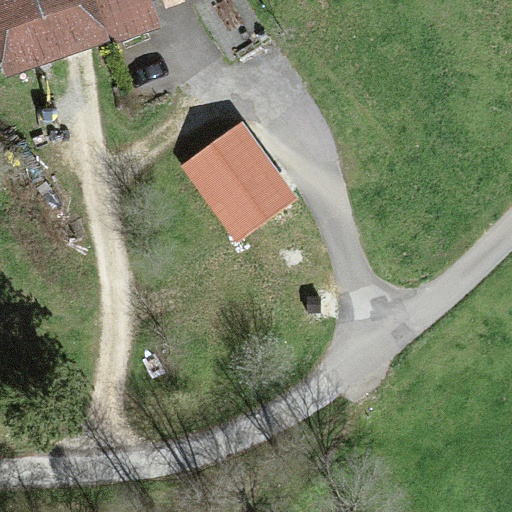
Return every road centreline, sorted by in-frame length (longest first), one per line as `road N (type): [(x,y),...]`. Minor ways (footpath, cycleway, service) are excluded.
road 1 (track): [(511,226),(373,352),(235,439),(160,461),(0,472)]
road 2 (unknown): [(238,52),(287,117),(342,218),(373,352)]
